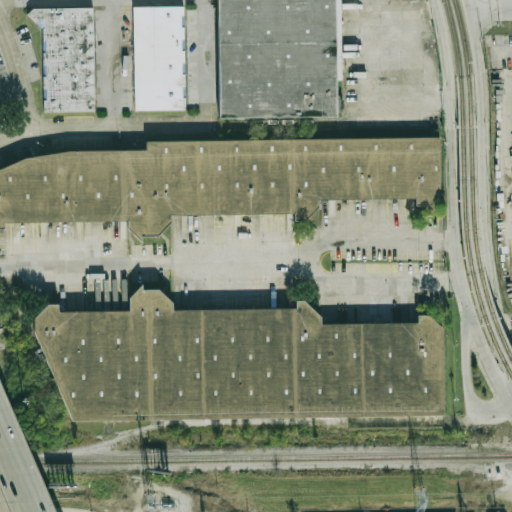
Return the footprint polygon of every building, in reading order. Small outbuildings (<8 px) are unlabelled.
[(335,0),(338,116),(219,118),(216,0),(335,0)] [(33,8),(94,6),(97,110),(43,111),(43,27),(28,13),(33,8)] [(132,6),(188,6),(190,107),(134,108),(132,6)] [(0,168),(25,157),(71,150),(146,149),(146,140),(439,136),(440,191),(426,204),(416,204),(416,197),(317,198),(317,205),(304,219),(294,219),(294,212),(169,215),(169,221),(158,233),(135,234),(127,228),(127,219),(2,221),(2,227),(0,227),(0,168)] [(32,318),(46,304),(58,304),(58,310),(130,310),(130,296),(141,284),(141,290),(158,289),(171,301),(171,309),(297,308),(296,300),(303,299),(319,315),(319,322),(368,322),(417,321),(416,315),(428,314),(443,328),(444,414),(70,420),(33,331),(32,318)]
